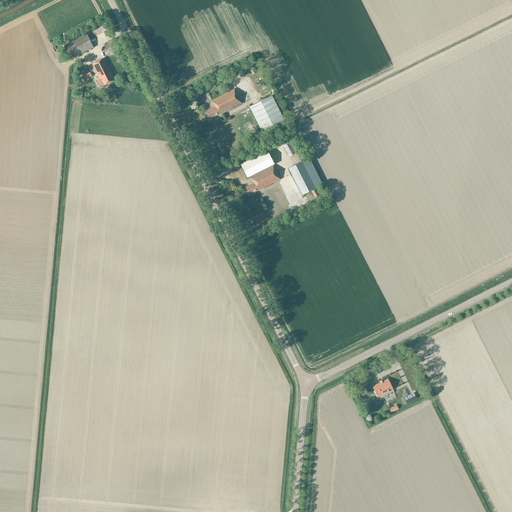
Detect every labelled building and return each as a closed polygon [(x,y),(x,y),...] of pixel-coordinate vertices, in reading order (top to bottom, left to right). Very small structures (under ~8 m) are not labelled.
[(70,56),(71,59),(94,47),(86,33),(64,44),(61,46),(61,47),(66,57),(70,56)] [(103,86),(115,80),(104,58),(92,64),(101,82),(97,83),(99,87),(103,85),(103,86)] [(206,111),(210,119),(241,103),(234,89),(211,101),(214,107),(206,111)] [(202,96),(200,98),(197,94),(192,97),(196,104),(200,102),(199,100),(203,98),(202,96)] [(249,107),(262,134),(285,123),(272,96),(249,107)] [(302,152),(302,150),(296,139),(283,145),(289,156),(296,153),(296,155),(302,152)] [(267,150),(240,164),(247,178),(274,164),(267,150)] [(322,185),(309,158),(288,168),(302,195),(322,185)] [(246,188),(249,195),(280,179),(273,165),(250,177),(254,184),(246,188)] [(276,187),(273,189),(280,205),(284,203),(276,187)] [(373,386),(378,397),(393,390),(387,379),(373,386)] [(417,398),(414,393),(404,397),(407,403),(417,398)]
